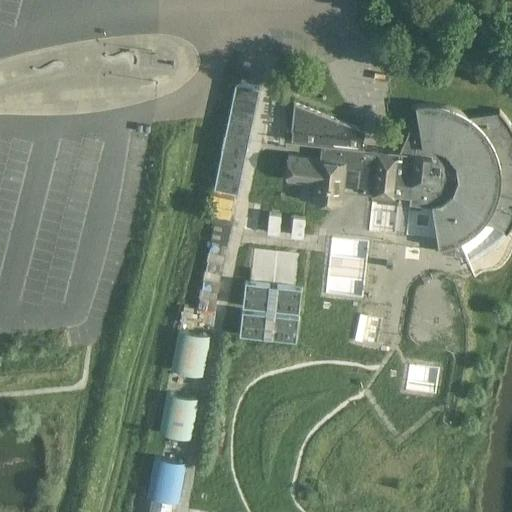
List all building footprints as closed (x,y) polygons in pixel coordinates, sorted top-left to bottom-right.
[(258,86),(235,82),(213,186),(236,191),(258,86)] [(391,198),(392,195),(409,197),(408,203),(430,205),(437,246),(439,246),(439,252),(446,253),(454,254),(454,242),(459,240),(467,235),(475,228),(481,223),(485,218),(506,232),(510,227),(511,222),(511,129),(510,126),(508,122),(499,111),(469,115),(466,113),(459,109),(451,106),(443,103),(436,102),(428,102),(413,103),(416,120),(416,123),(409,124),(402,141),(397,152),(360,149),(362,138),(363,137),(363,130),(292,101),(289,130),(290,130),(289,141),(319,144),(318,157),(287,154),(284,180),(300,181),(298,198),(308,199),(341,203),(345,167),(357,169),(354,191),(371,193),(371,195),(391,198)] [(214,193),(211,213),(235,217),(239,198),(214,193)] [(227,242),(230,223),(214,220),(210,239),(227,242)] [(294,262),(256,257),(253,281),(291,286),(294,262)] [(268,284),(244,281),(242,305),(265,307),(268,284)] [(300,288),(276,285),(274,308),(298,310),(300,288)] [(264,313),(241,310),(239,334),(261,337),(264,313)] [(297,316),(274,314),(271,337),(295,340),(297,316)] [(209,334),(177,328),(170,368),(202,373),(209,334)] [(197,397),(165,391),(158,431),(190,436),(197,397)] [(154,454),(147,495),(177,500),(184,460),(154,454)]
